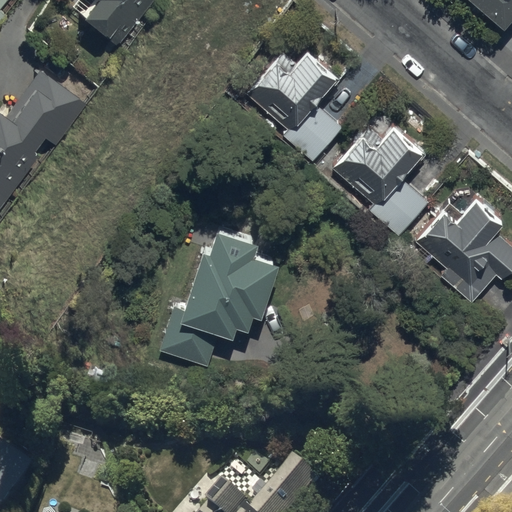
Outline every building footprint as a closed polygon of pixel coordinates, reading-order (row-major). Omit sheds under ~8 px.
[(87,0),(76,17),(116,46),(150,0),(87,0)] [(150,53),(125,87),(162,116),(154,127),(181,147),(245,63),(237,58),(253,36),(234,21),(239,14),(220,0),(203,0),(158,60),(150,53)] [(511,0),(488,0),(499,9),(506,0),(511,0)] [(293,52),(281,42),(277,48),(275,46),(243,81),(287,120),(282,125),(311,151),(341,118),(316,95),(337,73),(331,68),(334,65),(305,39),(293,52)] [(0,197),(30,156),(26,152),(37,138),(53,150),(83,108),(36,74),(4,118),(0,115),(0,197)] [(362,118),(330,159),(372,195),(368,200),(397,225),(425,192),(402,172),(425,146),(420,142),(422,139),(392,114),(378,129),(366,119),(365,121),(362,118)] [(78,125),(43,172),(83,201),(118,153),(78,125)] [(444,196),(413,232),(445,259),(438,266),(470,293),(494,265),(500,270),(511,255),(511,239),(490,221),(500,209),(474,186),(456,207),(444,196)] [(174,297),(159,340),(207,356),(221,316),(229,319),(233,308),(246,312),(251,296),(260,299),(278,244),(253,236),(257,225),(215,211),(208,232),(202,230),(179,299),(174,297)] [(5,220),(0,225),(0,279),(30,238),(5,220)] [(0,509),(33,458),(0,436),(0,509)] [(288,511),(322,474),(297,452),(254,499),(227,476),(209,496),(213,500),(201,511),(288,511)]
